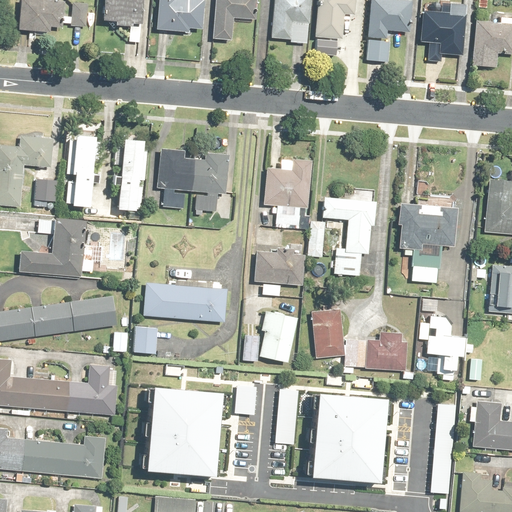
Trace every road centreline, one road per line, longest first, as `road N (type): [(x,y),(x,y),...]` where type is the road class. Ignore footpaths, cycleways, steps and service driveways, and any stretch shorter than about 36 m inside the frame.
road 1 (residential): [(0,79),(511,122)]
road 2 (residential): [(261,491),(407,506)]
